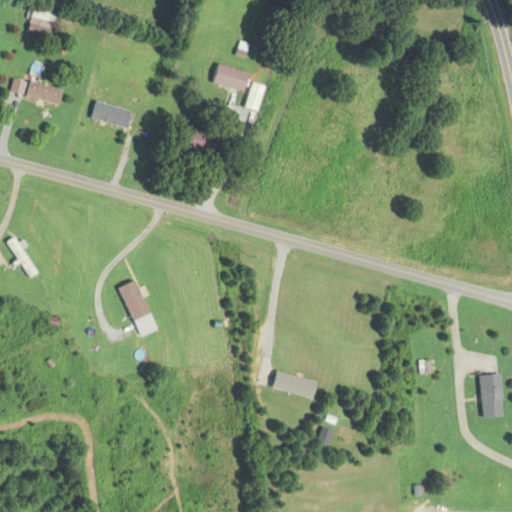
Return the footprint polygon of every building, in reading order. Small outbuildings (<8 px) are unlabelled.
[(246,22),(250,13),(216,0),(205,0),(204,5),(246,22)] [(51,14),(30,9),(28,17),(49,22),(51,14)] [(244,74),(214,64),(208,82),(239,92),(244,74)] [(58,90),(25,82),(22,98),(55,105),(58,90)] [(127,111),(91,102),(87,119),(123,128),(127,111)] [(217,156),(220,135),(180,128),(177,149),(217,156)] [(131,281),(115,287),(136,337),(152,331),(131,281)] [(477,419),(497,419),(497,376),(477,376),(477,419)]
